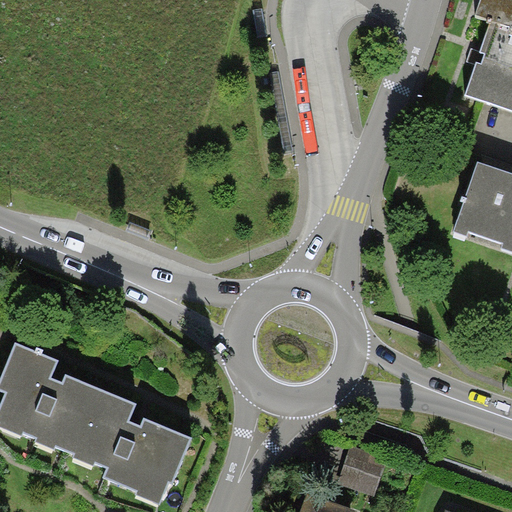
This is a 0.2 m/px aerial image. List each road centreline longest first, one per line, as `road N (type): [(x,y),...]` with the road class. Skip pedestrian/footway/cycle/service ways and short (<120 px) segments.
road 1 (residential): [(426,0),(318,291)]
road 2 (secondary): [(0,226),(243,323)]
road 3 (secondary): [(511,419),(349,367)]
road 4 (tertiary): [(227,511),(271,396)]
